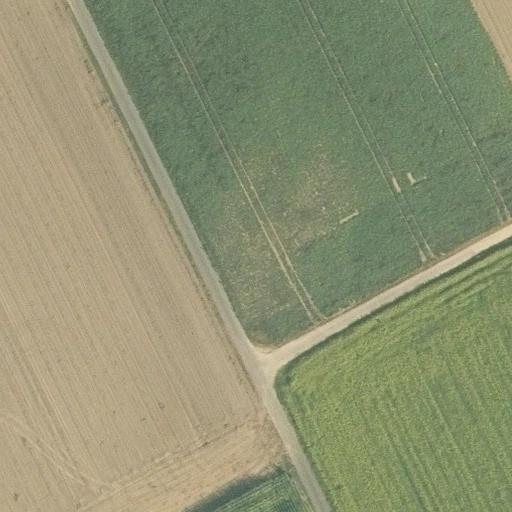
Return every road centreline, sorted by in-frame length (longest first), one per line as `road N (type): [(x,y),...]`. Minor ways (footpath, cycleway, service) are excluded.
road 1 (track): [(74,0),(254,366)]
road 2 (track): [(254,366),(511,226)]
road 3 (track): [(325,511),(254,366)]
